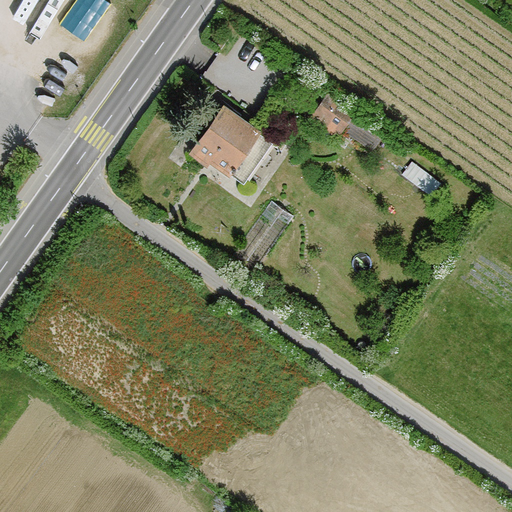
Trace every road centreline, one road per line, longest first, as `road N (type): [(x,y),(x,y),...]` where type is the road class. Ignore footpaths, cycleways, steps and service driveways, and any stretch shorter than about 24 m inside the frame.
road 1 (unclassified): [(69,175),(511,484)]
road 2 (tertiary): [(194,0),(69,175)]
